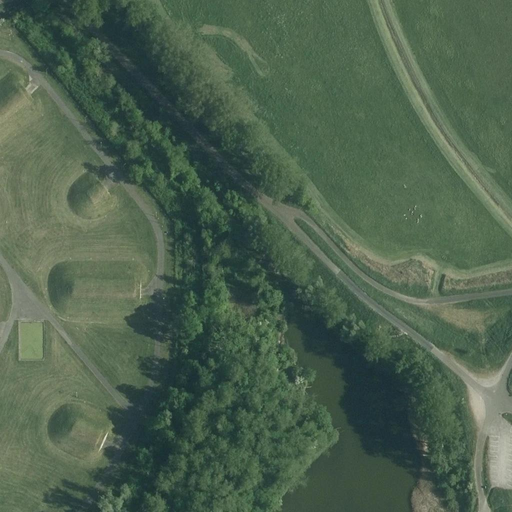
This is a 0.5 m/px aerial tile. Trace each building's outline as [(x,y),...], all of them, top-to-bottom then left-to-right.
[(125,0),(127,5),(139,29),(281,201),(282,200),(140,29),(128,5),(127,0),(125,0)] [(0,126),(29,103),(25,98),(28,95),(33,101),(34,101),(29,95),(23,89),(19,82),(18,83),(23,89),(20,91),(16,86),(0,98),(0,126)] [(110,196),(105,190),(102,185),(98,181),(97,181),(100,184),(86,195),(94,204),(107,193),(110,196)] [(72,298),(135,300),(135,294),(140,294),(139,302),(140,302),(140,294),(140,291),(140,285),(140,278),(140,285),(136,285),(136,279),(72,277),(72,288),(72,298)] [(103,430),(77,417),(67,437),(94,450),(96,444),(100,446),(97,453),(101,446),(104,438),(108,431),(107,431),(104,438),(100,436),(103,430)]
